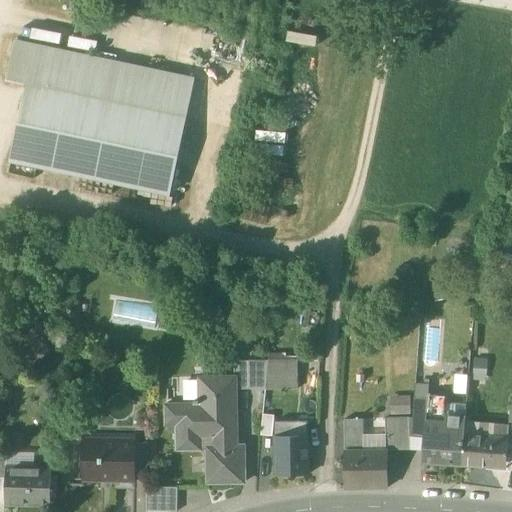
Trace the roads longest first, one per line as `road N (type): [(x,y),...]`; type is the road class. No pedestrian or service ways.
road 1 (track): [(328,507),(334,272),(396,0)]
road 2 (track): [(0,191),(338,253)]
road 3 (tertiary): [(298,511),(480,511)]
